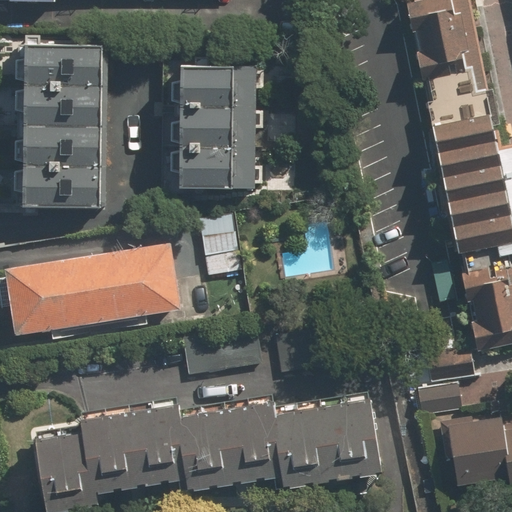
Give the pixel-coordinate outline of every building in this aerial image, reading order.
[(391,0),(465,331),(511,320),(511,232),(511,228),(511,227),(511,0),(507,0),(511,22),(511,108),(492,115),(464,0),(391,0)] [(109,205),(111,45),(28,44),(26,203),(109,205)] [(260,67),(186,66),(184,185),(258,186),(260,67)] [(235,212),(201,218),(212,275),(246,269),(235,212)] [(8,271),(18,333),(185,306),(175,243),(8,271)] [(474,345),(433,352),(436,371),(477,364),(474,345)] [(511,375),(418,389),(421,412),(511,398),(511,375)] [(184,413),(181,395),(80,413),(83,430),(38,438),(51,511),(101,502),(99,491),(187,475),(190,491),(282,475),(285,488),(387,470),(373,392),(272,410),(270,398),(184,413)] [(504,413),(447,421),(457,486),(506,479),(507,488),(511,487),(511,424),(506,425),(504,413)]
